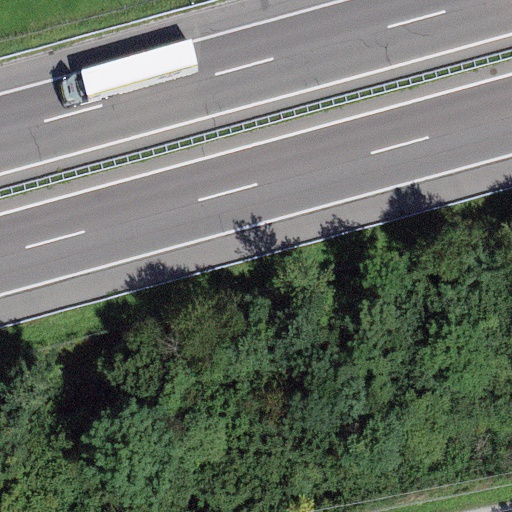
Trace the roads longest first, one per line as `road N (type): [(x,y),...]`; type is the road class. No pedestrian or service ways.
road 1 (motorway): [(0,258),(511,118)]
road 2 (motorway): [(491,0),(0,134)]
